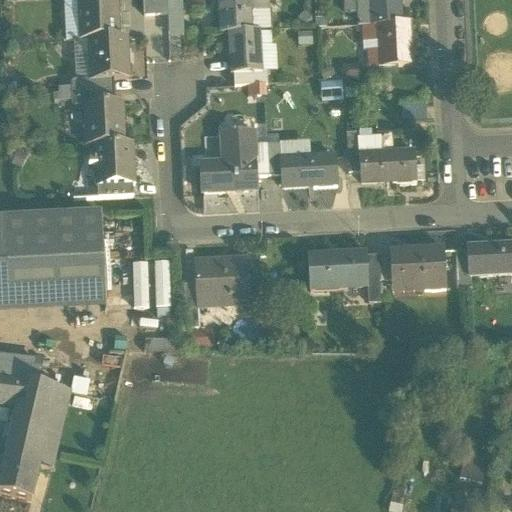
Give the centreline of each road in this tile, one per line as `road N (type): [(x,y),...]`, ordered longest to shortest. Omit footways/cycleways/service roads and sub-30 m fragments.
road 1 (residential): [(461,214),(169,234),(164,73)]
road 2 (residential): [(445,0),(454,150)]
